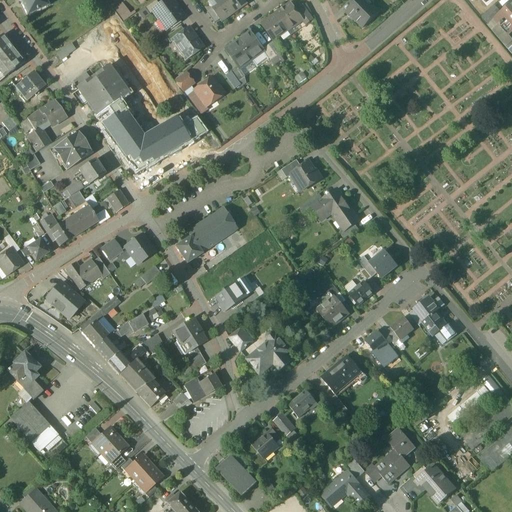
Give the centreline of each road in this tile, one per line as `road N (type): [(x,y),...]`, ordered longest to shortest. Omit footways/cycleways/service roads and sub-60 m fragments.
road 1 (secondary): [(188,466),(79,358),(22,317),(2,313)]
road 2 (residential): [(0,12),(139,207)]
road 3 (residential): [(139,207),(202,307),(245,419)]
road 4 (residential): [(245,419),(424,273)]
road 5 (residential): [(424,273),(287,112)]
road 6 (residential): [(287,112),(139,207)]
road 7 (residential): [(139,207),(13,296),(2,313)]
road 8 (residential): [(511,380),(424,273)]
